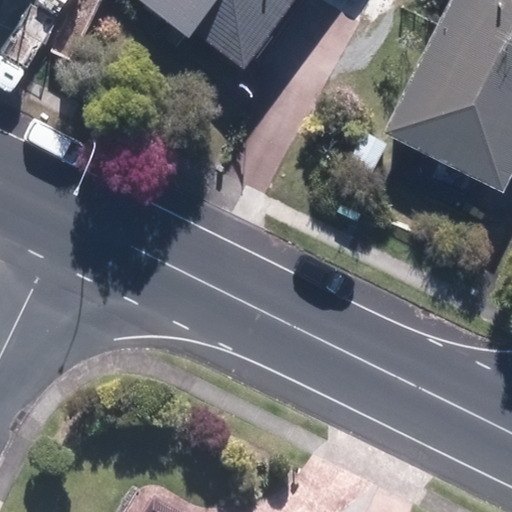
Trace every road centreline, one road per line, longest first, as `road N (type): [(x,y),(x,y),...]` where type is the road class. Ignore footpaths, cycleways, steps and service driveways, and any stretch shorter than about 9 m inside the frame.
road 1 (tertiary): [(62,210),(511,436)]
road 2 (residential): [(62,210),(0,341)]
